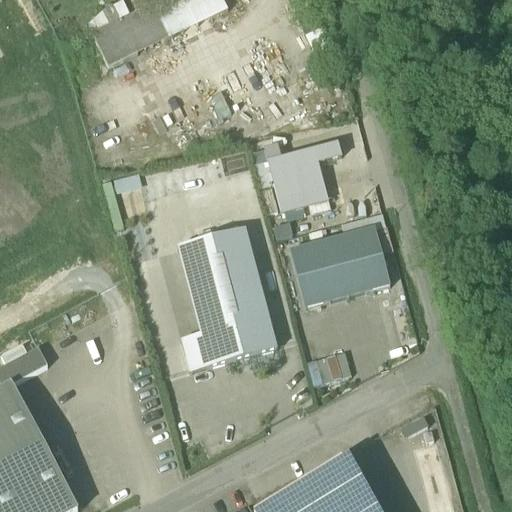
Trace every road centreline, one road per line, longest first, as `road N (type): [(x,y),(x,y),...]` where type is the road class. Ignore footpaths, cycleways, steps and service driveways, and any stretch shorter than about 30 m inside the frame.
road 1 (residential): [(160,511),(440,362),(341,0)]
road 2 (track): [(440,362),(479,508)]
road 3 (unknown): [(379,142),(511,134)]
